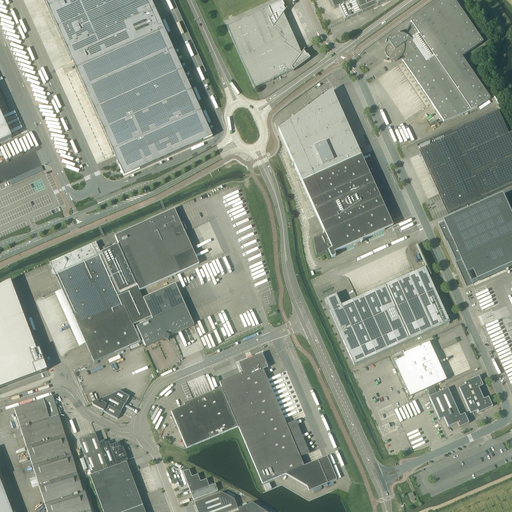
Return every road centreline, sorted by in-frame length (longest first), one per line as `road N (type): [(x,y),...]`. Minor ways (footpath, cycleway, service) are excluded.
road 1 (unclassified): [(376,478),(501,423),(505,405),(341,50)]
road 2 (unclassified): [(0,259),(241,148)]
road 3 (unclassified): [(231,132),(151,183),(0,245)]
road 4 (unclassified): [(127,437),(161,383),(277,333)]
road 5 (secondary): [(376,478),(309,318)]
road 6 (secondary): [(304,326),(376,478)]
road 7 (unclassified): [(127,437),(81,410),(65,388),(0,407)]
road 8 (unknown): [(402,242),(388,229),(320,258),(312,235)]
